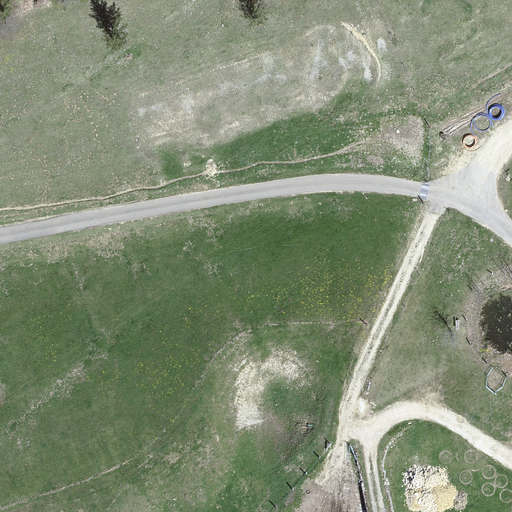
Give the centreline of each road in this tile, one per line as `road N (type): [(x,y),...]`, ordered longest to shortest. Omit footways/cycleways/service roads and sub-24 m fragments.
road 1 (unclassified): [(457,197),(310,183),(0,236)]
road 2 (track): [(436,192),(348,406),(345,433),(427,412),(511,459)]
